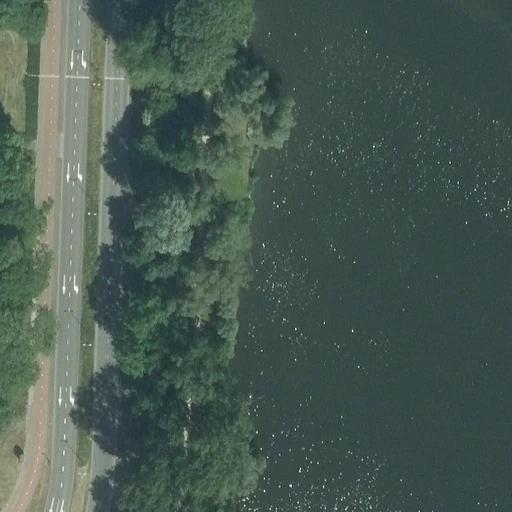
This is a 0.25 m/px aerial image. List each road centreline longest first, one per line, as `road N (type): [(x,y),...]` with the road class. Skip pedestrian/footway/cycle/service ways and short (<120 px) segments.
road 1 (tertiary): [(78,0),(56,511)]
road 2 (tertiary): [(99,511),(120,0)]
